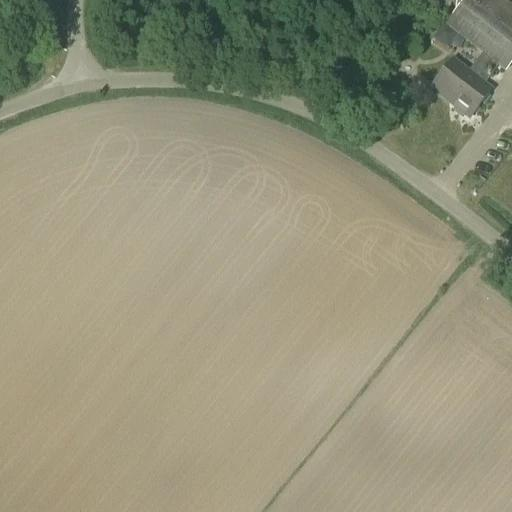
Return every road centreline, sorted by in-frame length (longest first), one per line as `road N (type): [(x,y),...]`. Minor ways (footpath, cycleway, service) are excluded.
road 1 (unclassified): [(511,253),(395,163),(298,107),(234,86),(72,84)]
road 2 (track): [(446,202),(498,138),(511,69)]
